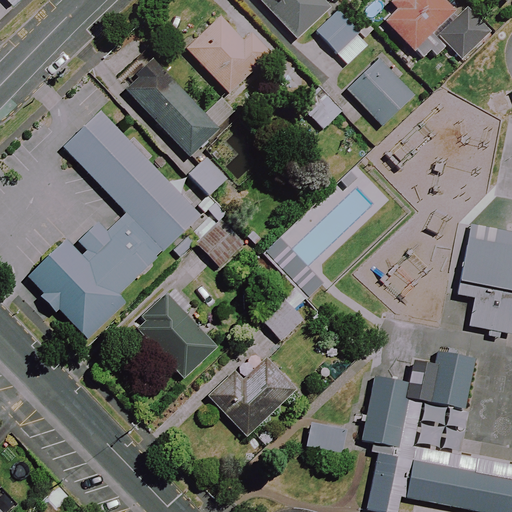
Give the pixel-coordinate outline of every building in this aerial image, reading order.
[(330,12),(319,0),(256,0),(297,43),(330,12)] [(464,61),(492,33),(468,10),(458,0),(445,0),(443,2),(441,0),(393,0),(388,6),(396,15),(386,25),(424,63),(430,56),(436,61),(446,51),(460,65),(464,61)] [(370,46),(339,14),(317,35),(348,67),(370,46)] [(243,45),(220,21),(187,52),(229,96),(272,55),(253,35),(243,45)] [(146,50),(136,38),(106,64),(116,75),(146,50)] [(396,80),(402,75),(386,58),(381,63),(376,58),(344,88),(381,128),(414,98),(396,80)] [(187,159),(217,132),(236,114),(222,98),(203,116),(153,63),(123,91),(187,159)] [(340,115),(324,98),(307,115),(322,131),(340,115)] [(59,153),(122,216),(103,234),(96,226),(69,253),(62,246),(17,290),(76,350),(124,303),(116,295),(144,266),(194,217),(94,117),(59,153)] [(405,140),(386,157),(400,171),(418,154),(405,140)] [(226,180),(206,160),(189,178),(209,197),(226,180)] [(375,206),(358,187),(289,252),(306,271),(375,206)] [(205,215),(208,213),(218,223),(226,215),(207,197),(200,205),(197,207),(205,215)] [(189,233),(200,244),(216,229),(205,218),(189,233)] [(242,247),(222,226),(199,248),(219,269),(242,247)] [(200,244),(189,233),(171,251),(182,262),(200,244)] [(511,254),(455,244),(446,291),(511,303),(511,254)] [(202,332),(170,297),(134,329),(183,383),(219,351),(202,332)] [(501,307),(460,299),(453,338),(494,346),(501,307)] [(303,322),(289,305),(265,325),(279,342),(303,322)] [(462,359),(422,352),(411,410),(451,418),(462,359)] [(295,392),(266,362),(243,384),(235,376),(209,401),(247,440),(295,392)] [(399,385),(360,378),(349,438),(388,445),(399,385)] [(338,435),(295,427),(290,455),(333,463),(338,435)] [(376,511),(386,463),(360,458),(349,511),(376,511)] [(506,511),(511,485),(400,465),(391,508),(413,511),(506,511)]
